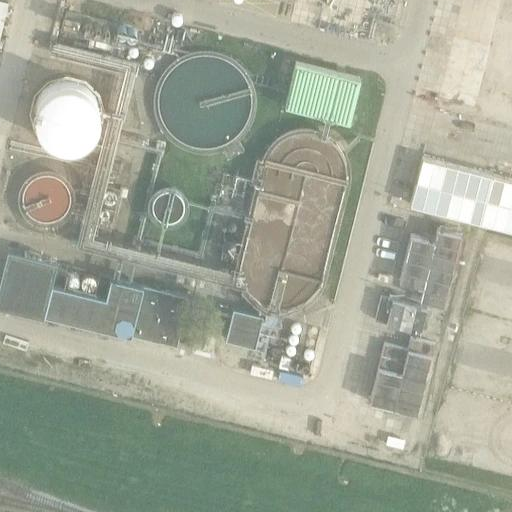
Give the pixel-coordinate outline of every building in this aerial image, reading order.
[(174,39),(167,38),(164,49),(171,51),(174,39)] [(360,83),(295,66),(283,111),(349,128),(360,83)] [(96,120),(95,112),(93,104),(90,98),(86,93),(80,89),(74,85),(68,83),(59,82),(51,83),(44,85),(37,88),(31,93),(27,99),(24,104),(22,112),(21,120),(21,126),(24,134),(27,140),(32,146),(37,151),(42,153),(49,156),(57,157),(63,157),(71,155),(77,152),(84,148),(89,142),(92,136),(95,129),(96,120)] [(511,179),(422,156),(410,204),(511,230),(511,179)] [(420,297),(442,303),(459,233),(437,228),(434,239),(411,234),(400,280),(423,286),(420,297)] [(188,295),(116,277),(109,275),(104,295),(51,281),(56,259),(7,247),(0,273),(0,304),(42,315),(43,312),(176,345),(188,295)] [(420,331),(425,307),(381,296),(375,319),(420,331)] [(262,314),(232,306),(224,338),(254,346),(262,314)] [(265,310),(262,322),(271,324),(274,325),(277,315),(277,313),(265,310)] [(370,400),(416,411),(433,342),(410,336),(407,348),(385,342),(370,400)]
